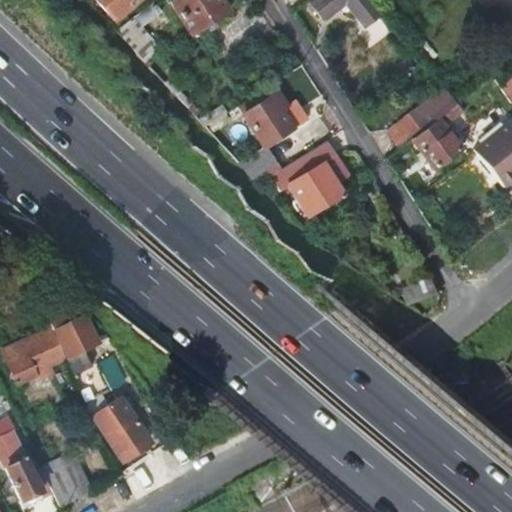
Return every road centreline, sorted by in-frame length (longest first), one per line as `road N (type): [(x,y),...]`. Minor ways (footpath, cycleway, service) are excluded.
road 1 (motorway): [(511,509),(0,60)]
road 2 (motorway): [(0,157),(417,511)]
road 3 (unclassified): [(148,511),(471,308)]
road 4 (residential): [(275,0),(471,308)]
